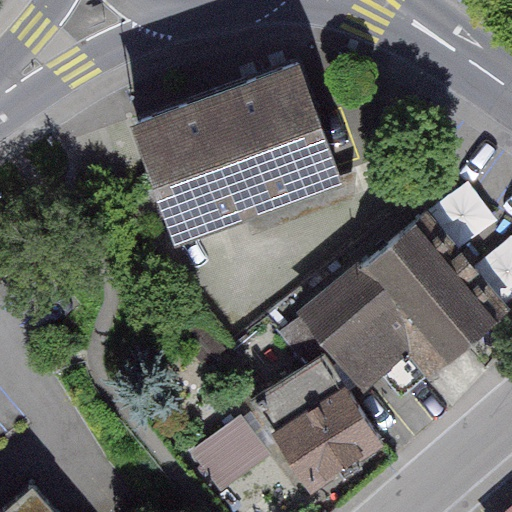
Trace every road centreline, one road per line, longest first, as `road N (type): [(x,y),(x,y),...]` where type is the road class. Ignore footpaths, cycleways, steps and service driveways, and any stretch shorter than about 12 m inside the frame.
road 1 (secondary): [(511,89),(375,0)]
road 2 (primary): [(0,98),(113,0)]
road 3 (residential): [(402,511),(511,417)]
